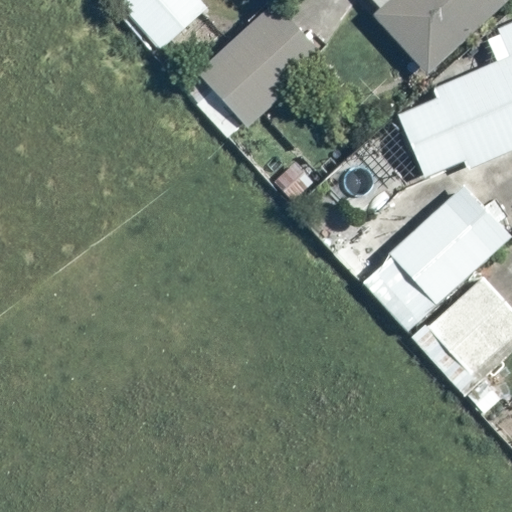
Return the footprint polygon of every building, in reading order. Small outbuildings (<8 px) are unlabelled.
[(206,4),(202,0),(117,0),(160,46),(206,4)] [(361,0),(365,4),(425,70),(503,0),(361,0)] [(320,59),(273,5),(180,87),(227,141),(320,59)] [(511,148),(511,19),(484,32),(496,60),(433,88),(436,95),(394,113),(423,178),(465,159),(468,167),(511,148)] [(474,267),(511,233),(464,181),(358,277),(405,329),(474,267)] [(481,377),(511,349),(511,307),(474,267),(405,329),(412,337),(463,393),(480,413),(498,396),(481,377)]
